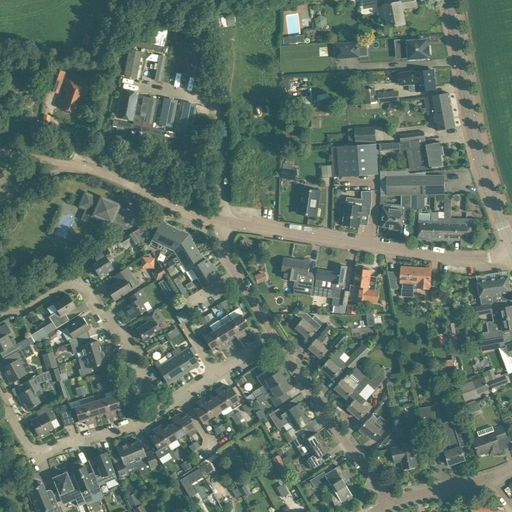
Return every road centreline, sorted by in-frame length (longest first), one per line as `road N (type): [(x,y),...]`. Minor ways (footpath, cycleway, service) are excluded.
road 1 (unclassified): [(511,255),(468,260),(221,222)]
road 2 (tertiary): [(511,245),(482,163),(450,0)]
road 3 (residential): [(120,83),(214,103),(222,118),(221,222)]
road 4 (residential): [(159,409),(128,428),(36,455),(0,389)]
road 5 (residential): [(388,503),(274,337)]
road 6 (residential): [(0,317),(78,279),(128,343),(135,365)]
road 7 (unclassified): [(221,222),(69,163)]
road 8 (residential): [(274,337),(225,258),(221,222)]
